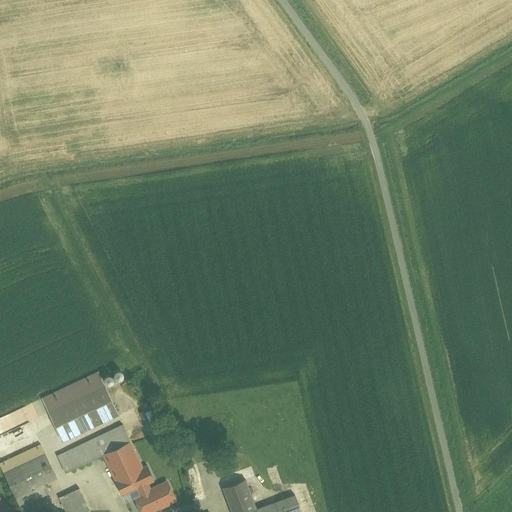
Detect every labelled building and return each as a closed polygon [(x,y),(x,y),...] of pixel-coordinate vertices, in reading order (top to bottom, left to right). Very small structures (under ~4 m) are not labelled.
[(98,373),(43,399),(63,440),(118,414),(105,386),(98,373)] [(33,404),(0,416),(0,433),(31,422),(29,418),(37,415),(33,404)] [(141,412),(152,442),(165,437),(153,407),(141,412)] [(143,467),(123,425),(57,456),(66,473),(103,455),(122,496),(138,489),(130,473),(143,467)] [(41,444),(0,463),(0,464),(20,507),(49,494),(44,483),(56,477),(41,444)] [(143,467),(130,473),(138,489),(138,488),(141,494),(135,498),(141,511),(148,511),(161,506),(161,507),(168,504),(167,503),(175,499),(167,482),(150,490),(147,484),(152,481),(149,474),(151,473),(147,465),(143,467)] [(255,508),(244,479),(222,487),(231,511),(299,511),(293,494),(255,508)] [(80,488),(60,498),(66,511),(88,511),(90,511),(80,488)]
